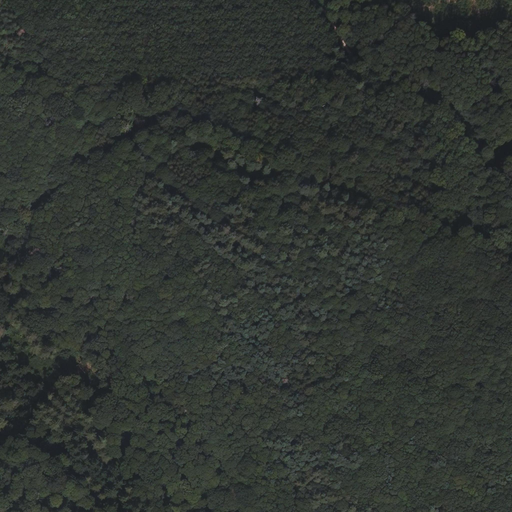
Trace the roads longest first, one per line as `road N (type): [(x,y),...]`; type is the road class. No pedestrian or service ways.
road 1 (track): [(0,61),(511,261)]
road 2 (track): [(511,183),(477,161),(441,110),(349,57),(305,0)]
